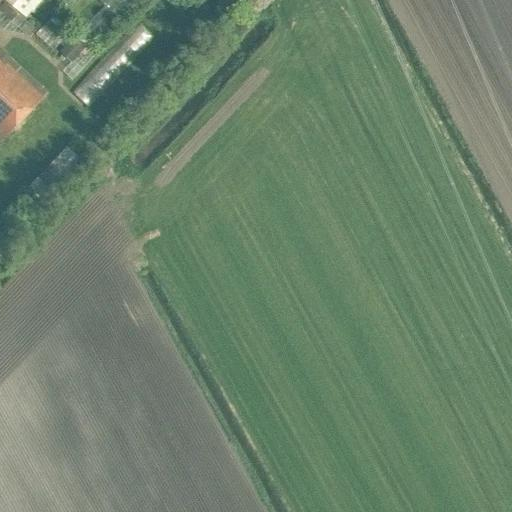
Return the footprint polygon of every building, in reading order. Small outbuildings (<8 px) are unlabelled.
[(39,0),(4,0),(26,17),(39,0)] [(18,16),(4,3),(0,7),(0,12),(11,23),(18,16)] [(58,48),(72,32),(56,17),(42,33),(58,48)] [(96,105),(153,32),(139,20),(81,93),(96,105)] [(84,47),(92,39),(80,29),(59,53),(71,64),(85,48),(84,47)] [(0,140),(2,143),(47,95),(0,50),(0,140)] [(55,195),(84,165),(66,148),(24,192),(44,210),(57,197),(55,195)]
